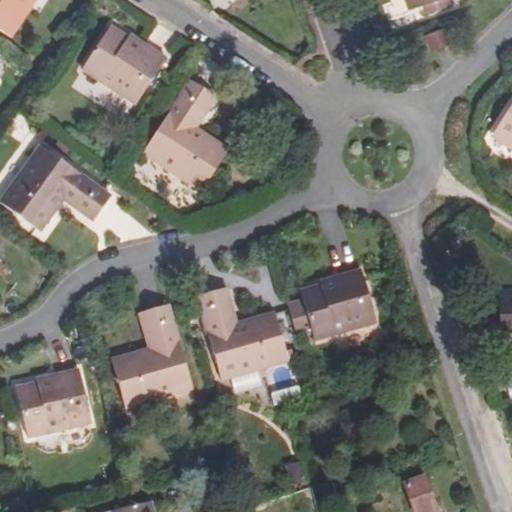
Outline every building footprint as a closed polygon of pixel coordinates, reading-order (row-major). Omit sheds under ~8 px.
[(0,0),(0,33),(14,43),(33,13),(27,8),(32,0),(0,0)] [(32,0),(27,8),(33,13),(41,0),(32,0)] [(412,0),(405,0),(413,21),(419,19),(412,0)] [(412,0),(419,19),(464,2),(462,0),(412,0)] [(137,105),(168,58),(146,44),(143,47),(111,27),(84,69),(137,105)] [(430,45),(445,39),(444,37),(430,42),(430,45)] [(450,53),(445,39),(430,45),(429,46),(434,59),(450,53)] [(203,192),(230,150),(197,130),(217,98),(192,83),(144,155),(203,192)] [(511,149),(511,121),(499,141),(511,149)] [(495,147),(511,158),(511,149),(499,141),(495,147)] [(96,224),(114,200),(43,148),(2,204),(42,234),(65,203),(96,224)] [(377,321),(362,269),(336,276),(338,282),(301,293),(315,340),(377,321)] [(236,324),(226,289),(197,296),(222,380),(287,361),(273,314),(236,324)] [(511,299),(503,299),(505,338),(511,337),(511,299)] [(193,388),(167,305),(139,313),(150,348),(112,359),(126,408),(193,388)] [(92,425),(80,371),(54,377),(55,382),(19,390),(31,440),(92,425)] [(428,511),(438,508),(427,478),(406,484),(416,511),(428,511)]
